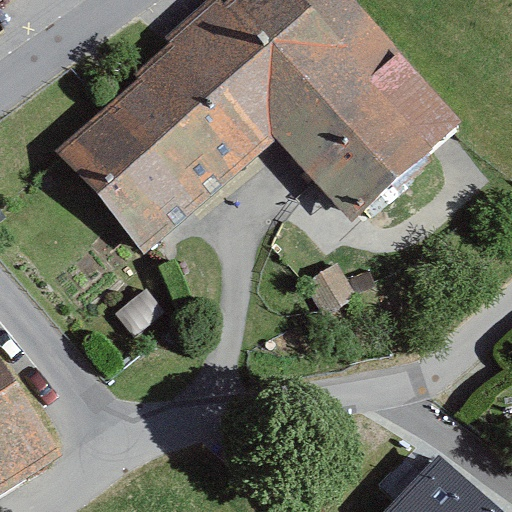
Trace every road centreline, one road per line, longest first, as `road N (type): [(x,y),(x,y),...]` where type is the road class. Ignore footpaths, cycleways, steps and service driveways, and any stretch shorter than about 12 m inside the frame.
road 1 (residential): [(118,432),(419,380),(511,302)]
road 2 (residential): [(118,432),(0,289)]
road 3 (residential): [(0,92),(133,0)]
road 4 (residential): [(9,511),(118,432)]
